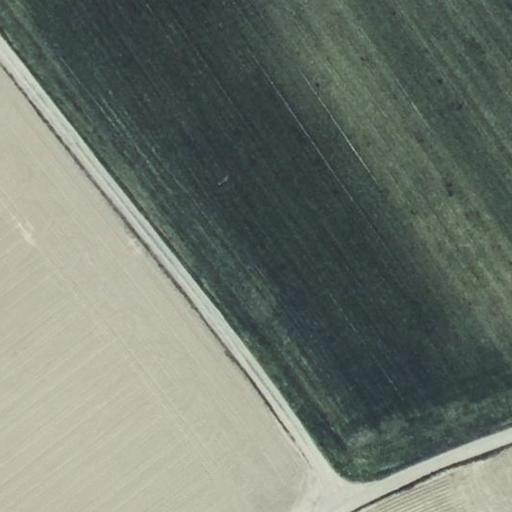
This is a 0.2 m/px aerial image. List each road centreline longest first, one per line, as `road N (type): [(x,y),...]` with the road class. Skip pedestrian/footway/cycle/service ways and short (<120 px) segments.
road 1 (track): [(350,503),(0,53)]
road 2 (unclassified): [(337,511),(511,435)]
